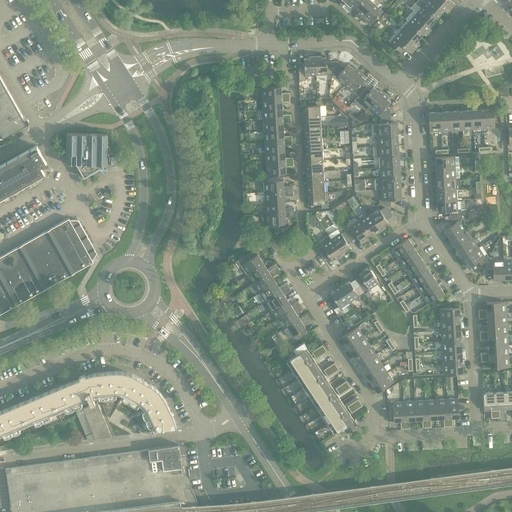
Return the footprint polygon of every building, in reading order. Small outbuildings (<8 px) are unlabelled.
[(349,0),(346,3),(354,10),(363,0),(349,0)] [(370,0),(363,0),(354,10),(362,18),(375,4),(372,2),(370,0)] [(375,4),(362,18),(371,25),(383,11),(377,6),(379,3),(375,0),(373,0),(372,2),(375,4)] [(421,8),(423,6),(437,18),(444,10),(433,0),(428,0),(426,3),(423,1),(419,6),(421,8)] [(433,0),(444,10),(447,13),(455,4),(450,0),(433,0)] [(421,8),(416,14),(430,26),(437,18),(423,6),(421,8)] [(406,19),(409,22),(423,34),(430,26),(416,14),(413,11),(406,19)] [(402,30),(416,42),(423,34),(409,22),(407,20),(400,28),(402,30)] [(416,42),(402,30),(401,30),(400,29),(389,41),(390,43),(401,53),(405,48),(411,54),(419,45),(416,42)] [(322,55),(315,56),(316,75),(333,74),(337,61),(327,62),(327,57),(322,57),(322,55)] [(316,75),(315,56),(309,56),(309,58),(304,58),(305,68),(299,68),(300,80),(305,80),(305,75),(316,75)] [(337,61),(333,74),(345,85),(358,70),(353,66),(352,67),(348,64),(345,68),(337,61)] [(358,70),(345,85),(358,96),(366,87),(362,83),(365,79),(362,76),(363,75),(358,70)] [(0,138),(25,125),(25,124),(27,123),(27,122),(28,121),(28,120),(27,119),(26,119),(25,119),(0,74),(0,138)] [(262,88),(262,99),(282,98),(281,87),(262,88)] [(366,87),(358,96),(354,101),(366,111),(371,108),(383,93),(378,89),(377,90),(374,87),(370,91),(366,87)] [(371,108),(380,115),(381,119),(390,115),(390,109),(387,107),(391,102),(387,99),(389,98),(383,93),(371,108)] [(336,96),(332,99),(338,105),(342,101),(341,100),(341,98),(339,96),(337,96),(336,96)] [(282,98),(262,99),(263,110),(282,109),(282,98)] [(302,107),(303,118),(321,117),(320,105),(323,105),(322,101),(316,101),(316,106),(302,107)] [(282,109),(263,110),(264,120),(283,119),(282,109)] [(483,109),(472,110),(473,130),(484,129),(483,109)] [(494,109),(483,109),(484,129),(495,128),(494,109)] [(472,110),(461,111),(462,130),(473,130),(472,110)] [(351,111),(347,115),(351,118),(353,120),(356,116),(351,111)] [(451,111),(440,112),(441,132),(452,131),(451,111)] [(461,111),(451,111),(452,131),(462,130),(461,111)] [(441,132),(440,112),(429,113),(430,132),(441,132)] [(379,120),(379,124),(391,123),(390,115),(381,119),(379,120)] [(321,117),(303,118),(304,129),(321,127),(321,117)] [(347,118),(337,119),(337,126),(347,126),(347,118)] [(283,119),(264,120),(264,131),(284,130),(283,119)] [(372,136),(378,135),(398,134),(397,123),(391,123),(379,124),(372,124),(372,136)] [(321,127),(304,129),(304,139),(322,138),(321,127)] [(284,130),(264,131),(265,142),(284,141),(284,130)] [(67,133),(67,155),(67,164),(76,164),(84,178),(104,166),(103,165),(107,165),(108,134),(67,133)] [(398,134),(378,135),(379,146),(399,145),(398,134)] [(322,138),(304,139),(305,150),(323,149),(322,138)] [(284,141),(265,142),(265,153),(285,152),(284,141)] [(399,145),(379,146),(373,146),(374,157),(380,157),(399,156),(399,145)] [(37,146),(0,166),(0,201),(46,176),(42,169),(48,166),(37,146)] [(323,149),(305,150),(305,161),(323,160),(323,149)] [(285,152),(265,153),(266,164),(286,162),(285,152)] [(399,156),(380,157),(380,168),(400,167),(399,156)] [(435,157),(436,169),(459,167),(459,157),(455,157),(455,156),(435,157)] [(323,160),(305,161),(306,172),(324,171),(323,160)] [(286,162),(266,164),(267,175),(286,174),(286,162)] [(400,167),(380,168),(381,179),(401,177),(400,167)] [(459,167),(436,169),(436,179),(460,178),(459,167)] [(324,171),(306,172),(307,183),(325,182),(324,171)] [(401,177),(381,179),(375,179),(376,190),(381,189),(401,188),(401,177)] [(460,178),(436,179),(437,190),(457,189),(461,189),(460,178)] [(264,181),(265,192),(284,191),(284,180),(264,181)] [(325,182),(307,183),(307,193),(325,192),(325,182)] [(401,188),(381,189),(382,200),(379,200),(379,204),(385,207),(391,210),(391,200),(402,199),(401,188)] [(457,189),(437,190),(438,201),(457,200),(457,189)] [(284,191),(265,192),(265,203),(285,202),(284,191)] [(325,192),(307,193),(308,205),(322,204),(322,208),(329,208),(328,203),(326,204),(325,192)] [(457,200),(438,201),(438,212),(450,212),(450,219),(461,215),(461,210),(458,211),(457,200)] [(285,202),(265,203),(266,214),(285,213),(285,202)] [(379,209),(370,215),(380,231),(386,227),(385,226),(389,223),(386,220),(391,216),(391,210),(385,207),(380,210),(379,209)] [(285,213),(266,214),(266,225),(286,224),(285,213)] [(370,215),(361,221),(370,235),(374,233),(374,234),(380,231),(370,215)] [(461,215),(450,219),(454,224),(444,231),(451,240),(467,229),(461,220),(464,219),(461,215)] [(0,257),(0,314),(94,262),(93,260),(97,253),(78,220),(70,220),(69,218),(0,257)] [(361,221),(346,230),(353,240),(358,237),(362,243),(368,239),(367,238),(370,235),(361,221)] [(329,235),(332,240),(342,256),(348,252),(347,251),(351,248),(348,244),(353,240),(346,230),(341,234),(338,229),(329,235)] [(467,229),(451,240),(457,249),(473,238),(467,229)] [(319,241),(322,246),(317,249),(324,259),(329,256),(332,260),(336,258),(337,259),(342,256),(332,240),(329,235),(328,235),(319,241)] [(473,238),(457,249),(462,258),(479,247),(473,238)] [(392,249),(398,259),(415,248),(408,239),(392,249)] [(479,247),(462,258),(469,268),(478,261),(483,269),(489,258),(487,255),(485,256),(479,247)] [(415,248),(398,259),(404,268),(421,257),(415,248)] [(248,261),(245,256),(236,262),(239,267),(242,266),(247,275),(264,264),(258,255),(248,261)] [(421,257),(404,268),(410,277),(426,266),(421,257)] [(489,258),(483,269),(493,269),(494,280),(505,280),(504,260),(493,261),(493,257),(489,258)] [(264,264),(247,275),(253,284),(270,273),(264,264)] [(360,276),(356,279),(364,292),(379,282),(368,266),(362,270),(363,272),(359,274),(360,276)] [(426,266),(410,277),(416,286),(432,275),(426,266)] [(270,273),(253,284),(259,293),(276,282),(270,273)] [(432,275),(416,286),(422,295),(438,284),(432,275)] [(345,282),(339,286),(350,302),(364,292),(356,279),(351,283),(349,281),(346,283),(345,282)] [(276,282),(259,293),(265,302),(282,291),(276,282)] [(438,284),(422,295),(428,304),(445,293),(438,284)] [(350,302),(339,286),(333,289),(334,291),(331,293),(332,295),(327,298),(335,311),(350,302)] [(282,291),(265,302),(271,311),(288,300),(282,291)] [(288,300),(271,311),(277,320),(294,309),(288,300)] [(486,303),(487,314),(507,313),(506,302),(486,303)] [(301,304),(295,308),(294,309),(277,320),(283,329),(299,318),(296,313),(303,309),(301,304)] [(440,308),(441,320),(460,319),(460,307),(440,308)] [(507,313),(487,314),(488,325),(507,324),(507,313)] [(299,318),(283,329),(289,338),(286,340),(290,345),(299,339),(296,334),(306,328),(299,318)] [(351,318),(344,322),(347,327),(354,323),(351,318)] [(460,319),(441,320),(441,330),(461,329),(460,319)] [(488,325),(488,335),(508,334),(507,324),(488,325)] [(342,338),(348,347),(364,336),(358,327),(342,338)] [(461,329),(441,330),(442,341),(461,340),(461,329)] [(508,334),(488,335),(489,346),(508,345),(508,334)] [(364,336),(348,347),(354,356),(370,345),(364,336)] [(461,340),(442,341),(442,352),(462,351),(461,340)] [(296,354),(289,358),(296,368),(311,358),(305,349),(307,347),(304,342),(293,349),(296,354)] [(370,345),(354,356),(360,365),(376,354),(370,345)] [(489,346),(490,357),(509,356),(508,345),(489,346)] [(462,351),(442,352),(443,363),(463,362),(462,351)] [(376,354),(360,365),(365,374),(382,363),(376,354)] [(509,356),(490,357),(490,368),(510,367),(509,356)] [(311,358),(296,368),(302,377),(317,367),(311,358)] [(463,362),(443,363),(444,374),(463,373),(463,362)] [(382,363),(365,374),(371,383),(388,372),(382,363)] [(317,367),(302,377),(307,386),(322,376),(317,367)] [(114,371),(106,372),(107,392),(116,392),(118,392),(119,392),(121,392),(125,372),(122,372),(120,371),(117,371),(114,371)] [(88,375),(86,376),(94,394),(99,393),(107,392),(106,372),(97,373),(95,373),(93,374),(90,374),(88,375)] [(125,372),(121,392),(123,393),(125,393),(133,398),(143,381),(135,376),(133,375),(131,374),(130,373),(128,373),(125,372)] [(388,372),(371,383),(378,392),(394,382),(388,372)] [(86,376),(65,385),(72,403),(87,397),(91,405),(83,409),(76,412),(77,414),(86,436),(88,440),(112,437),(97,403),(95,404),(93,398),(95,397),(94,394),(86,376)] [(322,376),(307,386),(313,395),(328,385),(322,376)] [(143,381),(133,398),(141,403),(142,403),(143,404),(145,406),(160,392),(158,390),(157,389),(156,388),(154,387),(152,386),(151,385),(143,381)] [(65,385),(49,391),(57,410),(72,403),(65,385)] [(328,385),(313,395),(319,404),(334,394),(328,385)] [(49,391),(34,398),(41,416),(57,410),(49,391)] [(160,392),(145,406),(146,407),(146,408),(147,409),(148,410),(151,418),(170,409),(166,401),(164,398),(163,396),(162,395),(161,393),(160,392)] [(496,410),(494,392),(483,393),(484,411),(496,410)] [(494,392),(496,410),(506,409),(505,392),(494,392)] [(334,394),(319,404),(325,413),(340,403),(334,394)] [(34,398),(18,404),(26,423),(41,416),(34,398)] [(458,398),(447,399),(448,418),(459,418),(458,398)] [(447,399),(436,400),(437,419),(448,418),(447,399)] [(426,400),(415,401),(416,420),(427,420),(426,400)] [(436,400),(426,400),(427,420),(437,419),(436,400)] [(405,421),(404,401),(393,402),(394,422),(405,421)] [(415,401),(404,401),(405,421),(416,420),(415,401)] [(340,403),(325,413),(331,422),(346,412),(340,403)] [(18,404),(3,411),(10,429),(26,423),(18,404)] [(170,409),(151,418),(155,425),(157,431),(177,428),(176,426),(176,424),(175,423),(175,420),(174,418),(173,417),(170,409)] [(0,433),(10,429),(3,411),(0,411),(0,433)] [(346,412),(331,422),(338,431),(344,427),(348,431),(359,424),(355,418),(352,421),(346,412)] [(199,511),(198,505),(198,503),(197,500),(196,498),(195,496),(195,494),(193,491),(191,487),(185,488),(182,468),(179,445),(149,449),(6,468),(11,511),(199,511)]
